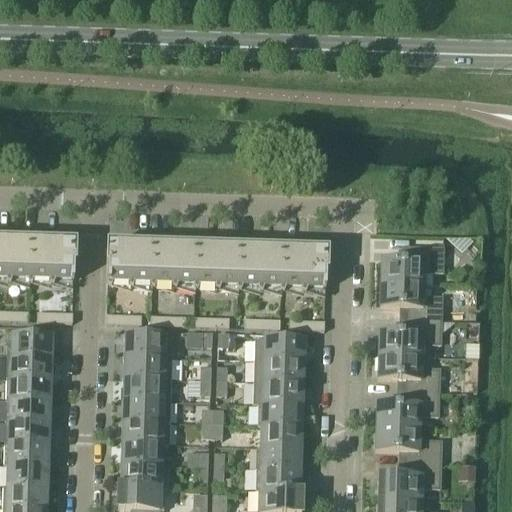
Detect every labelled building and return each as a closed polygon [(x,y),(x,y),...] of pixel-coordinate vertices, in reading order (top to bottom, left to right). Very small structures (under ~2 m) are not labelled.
[(447,243),(446,244),(454,251),(461,243),(447,243)] [(0,282),(28,283),(29,246),(0,244),(0,282)] [(29,246),(28,283),(72,285),(73,249),(74,249),(74,247),(29,246)] [(150,287),(151,250),(107,249),(107,250),(106,286),(150,287)] [(193,289),(195,251),(151,250),(150,287),(193,289)] [(237,290),(238,253),(195,251),(193,289),(237,290)] [(381,265),(380,288),(422,289),(430,289),(431,277),(441,277),(441,265),(442,253),(409,252),(409,265),(401,265),(381,264),(381,265)] [(280,291),(281,254),(238,253),(237,290),(280,291)] [(281,254),(280,291),(324,293),(325,257),(326,257),(326,256),(281,254)] [(421,302),(422,289),(380,288),(379,311),(407,312),(407,325),(440,326),(440,302),(421,302)] [(15,325),(15,316),(3,316),(3,325),(15,325)] [(15,325),(26,326),(27,316),(15,316),(15,325)] [(48,317),(36,317),(36,326),(47,326),(48,317)] [(59,327),(59,318),(48,317),(47,326),(59,327)] [(71,318),(59,318),(59,327),(71,327),(71,318)] [(105,319),(105,328),(116,329),(117,319),(105,319)] [(116,329),(128,329),(128,320),(117,319),(116,329)] [(128,329),(140,329),(140,320),(128,320),(128,329)] [(149,330),(161,330),(161,321),(149,320),(149,330)] [(161,330),(172,331),(173,321),(161,321),(161,330)] [(172,331),(184,331),(184,322),(173,321),(172,331)] [(192,331),(204,332),(204,322),(192,322),(192,331)] [(204,332),(216,332),(216,323),(204,322),(204,332)] [(216,332),(227,332),(228,323),(216,323),(216,332)] [(243,333),(255,333),(255,324),(244,323),(243,333)] [(255,333),(267,334),(267,324),(255,324),(255,333)] [(267,334),(278,334),(279,325),(267,324),(267,334)] [(288,334),(299,335),(300,325),(288,325),(288,334)] [(311,326),(300,325),(299,335),(311,335),(311,326)] [(439,349),(440,326),(407,325),(407,337),(378,336),(378,360),(419,361),(420,349),(439,349)] [(311,335),(323,335),(323,326),(311,326),(311,335)] [(210,352),(211,338),(201,337),(200,352),(210,352)] [(227,352),(227,338),(217,338),(216,352),(227,352)] [(125,362),(170,363),(171,341),(125,339),(125,362)] [(6,362),(49,363),(50,341),(7,340),(6,362)] [(253,366),(301,367),(301,345),(254,343),(253,366)] [(466,348),(465,361),(478,361),(478,348),(466,348)] [(419,374),(419,361),(378,360),(377,383),(405,384),(405,397),(437,398),(438,374),(419,374)] [(48,385),(49,363),(6,362),(6,384),(48,385)] [(170,385),(170,363),(125,362),(124,383),(170,385)] [(300,389),(301,367),(253,366),(252,387),(300,389)] [(199,386),(209,386),(210,371),(199,371),(199,386)] [(215,386),(226,387),(226,372),(216,372),(215,386)] [(169,406),(170,385),(124,383),(123,405),(169,406)] [(47,407),(48,385),(6,384),(5,405),(47,407)] [(209,401),(209,386),(199,386),(199,400),(209,401)] [(225,401),(226,387),(215,386),(215,401),(225,401)] [(299,410),(300,389),(252,387),(252,409),(299,410)] [(450,389),(449,397),(460,397),(460,389),(450,389)] [(437,421),(437,398),(405,397),(404,409),(376,408),(375,432),(417,433),(417,421),(437,421)] [(47,428),(47,407),(5,405),(4,427),(47,428)] [(168,428),(169,406),(123,405),(123,426),(168,428)] [(299,432),(299,410),(252,409),(257,409),(256,431),(299,432)] [(211,429),(211,415),(201,414),(201,429),(211,429)] [(211,429),(221,430),(222,415),(211,415),(211,429)] [(168,450),(168,428),(123,426),(122,448),(168,450)] [(46,450),(47,428),(4,427),(3,448),(46,450)] [(210,444),(211,429),(201,429),(200,443),(210,444)] [(221,444),(221,430),(211,429),(210,444),(221,444)] [(298,454),(299,432),(256,431),(261,431),(260,452),(256,452),(298,454)] [(417,446),(417,433),(375,432),(375,455),(407,456),(406,469),(439,470),(440,446),(417,446)] [(45,471),(46,450),(3,448),(3,470),(45,471)] [(168,450),(122,448),(121,470),(167,471),(167,469),(159,469),(160,450),(168,450)] [(297,475),(298,454),(256,452),(255,474),(297,475)] [(196,472),(206,472),(207,458),(197,457),(196,472)] [(213,473),(223,473),(223,458),(213,458),(213,473)] [(438,493),(439,470),(406,469),(406,481),(378,480),(377,504),(419,505),(419,493),(438,493)] [(45,493),(45,471),(3,470),(8,470),(7,491),(2,491),(2,492),(45,493)] [(166,493),(167,471),(121,470),(121,491),(117,490),(117,491),(166,493)] [(206,487),(206,472),(196,472),(196,486),(206,487)] [(222,487),(223,473),(213,473),(212,487),(222,487)] [(297,496),(297,475),(255,474),(254,495),(300,497),(300,496),(297,496)] [(166,493),(117,491),(116,511),(162,511),(163,493),(166,493)] [(43,511),(45,493),(2,492),(1,511),(43,511)] [(299,511),(300,497),(254,495),(254,496),(259,496),(258,511),(299,511)] [(205,511),(206,500),(192,499),(191,511),(205,511)] [(224,511),(225,500),(212,500),(211,511),(224,511)]
